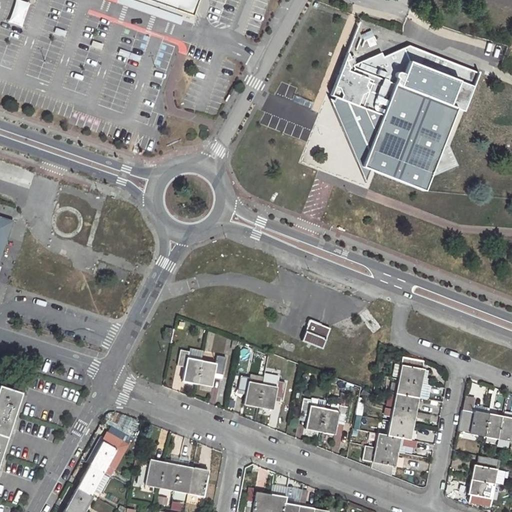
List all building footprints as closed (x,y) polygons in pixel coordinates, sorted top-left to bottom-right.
[(23,26),(29,2),(19,0),(15,0),(10,23),(23,26)] [(192,19),(198,0),(118,0),(118,2),(191,27),(193,19),(192,19)] [(367,150),(361,166),(424,191),(425,188),(429,178),(455,165),(443,140),(456,109),(463,112),(472,86),(419,66),(423,57),(404,49),(383,58),(381,53),(352,65),(346,54),(330,96),(345,102),(343,111),(352,114),(347,116),(357,141),(362,139),(359,147),(367,150)] [(0,248),(8,223),(0,220),(0,248)] [(309,320),(301,341),(321,349),(329,328),(309,320)] [(165,328),(163,340),(170,342),(173,330),(165,328)] [(180,350),(177,366),(184,367),(181,381),(196,384),(201,361),(203,351),(188,349),(188,352),(180,350)] [(201,361),(196,384),(211,387),(214,373),(221,375),(224,357),(216,356),(215,364),(201,361)] [(402,357),(398,379),(420,384),(423,369),(421,369),(423,361),(402,357)] [(245,391),(243,404),(257,407),(262,384),(247,381),(248,377),(240,375),(237,389),(245,391)] [(398,379),(395,394),(417,398),(420,384),(398,379)] [(262,384),(257,407),(272,410),(274,396),(282,398),(285,382),(277,380),(275,387),(262,384)] [(0,386),(0,456),(0,455),(0,450),(10,419),(12,419),(13,416),(14,412),(13,412),(19,393),(0,386)] [(395,394),(392,407),(415,412),(417,398),(395,394)] [(491,396),(487,414),(496,415),(499,398),(491,396)] [(323,408),(310,406),(311,399),(302,398),(300,413),(307,415),(305,429),(319,431),(323,408)] [(323,408),(319,431),(334,434),(337,420),(344,422),(347,406),(339,405),(338,411),(323,408)] [(392,407),(390,421),(412,425),(415,412),(392,407)] [(462,410),(457,431),(483,437),(487,414),(483,413),(474,411),(473,411),(473,412),(462,410)] [(487,414),(483,437),(497,439),(502,416),(496,415),(487,414)] [(511,418),(502,416),(497,439),(511,442),(511,435),(511,418)] [(390,421),(387,435),(409,439),(412,425),(390,421)] [(418,428),(417,440),(433,442),(434,430),(418,428)] [(305,429),(303,435),(317,438),(318,432),(305,429)] [(377,433),(374,447),(397,452),(398,445),(413,448),(414,440),(409,439),(387,435),(377,433)] [(101,442),(89,465),(102,472),(115,449),(101,442)] [(364,445),(361,460),(372,462),(370,468),(390,476),(392,466),(394,466),(397,452),(374,447),(364,445)] [(505,471),(496,469),(498,460),(477,455),(475,465),(473,465),(470,479),(493,484),(503,486),(505,471)] [(140,463),(135,483),(158,488),(162,465),(153,463),(154,460),(148,459),(147,464),(140,463)] [(162,465),(158,488),(172,491),(177,468),(169,466),(169,463),(163,462),(162,465)] [(89,465),(76,488),(90,495),(92,491),(98,494),(108,477),(101,474),(102,472),(89,465)] [(177,468),(172,491),(187,494),(192,468),(187,467),(186,470),(177,468)] [(192,468),(187,494),(202,497),(207,474),(198,472),(198,469),(192,468)] [(469,493),(467,502),(489,506),(493,484),(470,479),(467,493),(469,493)] [(76,488),(63,510),(66,511),(80,511),(90,495),(76,488)] [(160,489),(159,494),(170,497),(171,491),(160,489)] [(245,495),(242,511),(266,511),(269,494),(263,493),(263,496),(254,494),(253,496),(245,495)] [(185,502),(199,505),(201,497),(187,494),(185,502)] [(284,500),(274,498),(274,495),(269,494),(266,511),(281,511),(282,506),(284,500)] [(180,511),(182,504),(172,502),(170,510),(180,511)] [(298,505),(296,511),(311,511),(313,508),(313,505),(298,502),(298,505)]
